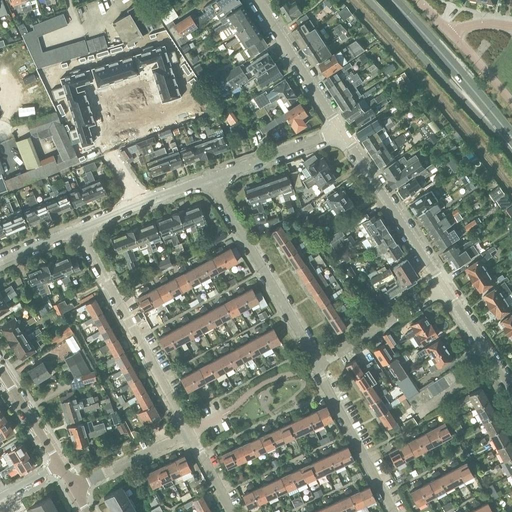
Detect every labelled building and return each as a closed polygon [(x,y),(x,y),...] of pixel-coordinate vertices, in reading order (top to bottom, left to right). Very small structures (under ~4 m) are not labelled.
[(0,0),(0,16),(8,14),(2,0),(0,0)] [(28,11),(24,0),(11,0),(13,6),(20,4),(23,13),(28,11)] [(24,0),(28,11),(32,10),(30,1),(32,0),(24,0)] [(132,0),(136,5),(126,10),(128,14),(142,36),(150,32),(146,26),(157,20),(145,0),(144,0),(132,0)] [(185,34),(215,15),(215,14),(217,13),(216,11),(231,0),(216,0),(204,9),(206,12),(193,20),(190,15),(175,25),(172,20),(165,24),(175,40),(185,34)] [(215,14),(215,15),(218,20),(241,5),(238,0),(231,0),(216,11),(217,13),(215,14)] [(279,8),(288,21),(297,15),(299,17),(304,14),(295,1),(290,5),(289,2),(279,8)] [(222,30),(222,31),(247,15),(242,6),(220,20),(223,26),(222,26),(214,30),(216,34),(222,30)] [(165,24),(172,20),(178,16),(172,7),(159,15),(165,24)] [(353,15),(348,9),(347,7),(343,10),(348,18),(353,15)] [(56,16),(61,28),(67,25),(63,14),(56,16)] [(128,14),(113,23),(124,42),(126,42),(129,41),(143,37),(142,36),(128,14)] [(297,40),(316,28),(307,14),(296,21),(300,27),(292,32),(297,40)] [(252,22),(247,15),(222,31),(227,38),(235,32),(252,22)] [(55,30),(61,28),(56,16),(50,19),(55,30)] [(47,20),(44,21),(49,32),(55,30),(50,19),(47,20)] [(49,32),(44,21),(38,23),(43,35),(49,32)] [(257,29),(252,22),(235,32),(238,36),(225,44),(227,48),(232,45),(257,29)] [(17,26),(22,35),(27,32),(23,23),(17,26)] [(37,37),(43,35),(38,23),(32,26),(34,30),(22,35),(25,42),(37,37)] [(316,28),(297,40),(303,48),(321,36),(316,28)] [(262,37),(257,29),(232,45),(234,50),(243,44),(245,48),(262,37)] [(185,34),(175,40),(179,46),(188,40),(185,34)] [(98,37),(102,49),(107,47),(104,35),(98,37)] [(321,36),(303,48),(308,56),(326,44),(321,36)] [(40,44),(37,37),(25,42),(28,49),(40,44)] [(98,37),(92,39),(96,51),(101,49),(98,37)] [(267,46),(262,37),(245,48),(239,52),(244,60),(267,46)] [(90,53),(96,51),(92,39),(86,41),(90,53)] [(78,42),(82,55),(88,53),(84,40),(78,42)] [(366,50),(357,40),(320,64),(320,65),(319,66),(323,72),(324,71),(327,75),(366,50)] [(78,42),(72,43),(76,57),(82,55),(78,42)] [(72,43),(66,45),(70,59),(76,57),(72,43)] [(180,47),(185,54),(190,51),(190,50),(192,49),(188,43),(180,47)] [(31,55),(42,52),(40,44),(28,49),(31,55)] [(326,44),(308,56),(314,65),(333,54),(326,44)] [(64,60),(70,59),(66,45),(60,47),(64,60)] [(143,52),(135,55),(139,66),(156,60),(157,60),(153,49),(154,49),(152,45),(142,49),(143,52)] [(154,49),(153,49),(157,60),(156,60),(158,66),(158,67),(170,63),(170,64),(173,63),(170,52),(167,53),(164,45),(154,49)] [(54,49),(58,62),(64,60),(60,47),(54,49)] [(52,64),(58,62),(54,49),(48,51),(52,64)] [(42,52),(31,55),(37,68),(52,64),(48,51),(42,52)] [(189,61),(195,57),(190,51),(185,54),(189,61)] [(217,80),(209,86),(204,88),(214,103),(230,93),(240,86),(257,75),(257,76),(274,65),(267,54),(245,68),(242,63),(224,75),(217,80)] [(365,54),(359,58),(365,64),(370,60),(365,54)] [(134,55),(126,57),(132,76),(139,73),(134,55)] [(196,56),(195,57),(189,61),(192,65),(197,61),(196,60),(198,59),(196,56)] [(126,57),(119,60),(125,78),(132,76),(126,57)] [(119,60),(113,62),(118,80),(125,78),(119,60)] [(113,62),(106,64),(111,82),(118,80),(113,62)] [(158,66),(151,68),(155,80),(173,74),(170,64),(170,63),(158,67),(158,66)] [(324,80),(329,88),(347,76),(344,72),(353,66),(350,63),(324,80)] [(106,64),(99,66),(105,84),(111,82),(106,64)] [(200,65),(194,69),(198,75),(204,71),(200,65)] [(274,65),(257,76),(243,85),(248,92),(256,87),(259,92),(282,77),(275,66),(274,65)] [(99,66),(91,69),(97,87),(105,84),(99,66)] [(377,67),(370,72),(373,76),(380,71),(377,67)] [(80,69),(69,72),(71,75),(75,86),(92,81),(89,69),(81,72),(80,69)] [(202,75),(209,86),(217,80),(210,70),(202,75)] [(334,95),(361,78),(357,73),(354,75),(352,72),(347,76),(329,88),(334,95)] [(410,81),(405,73),(401,75),(405,81),(407,80),(409,83),(410,81)] [(173,74),(155,80),(158,91),(177,85),(173,74)] [(63,87),(59,88),(62,98),(66,97),(66,96),(77,93),(77,92),(75,86),(71,75),(60,79),(63,87)] [(361,78),(334,95),(339,103),(353,94),(358,90),(356,87),(363,82),(361,78)] [(265,92),(254,99),(260,108),(259,108),(260,109),(291,89),(290,88),(291,87),(289,84),(287,84),(287,83),(284,80),(282,81),(273,87),(275,88),(266,93),(265,92)] [(418,89),(414,82),(410,84),(415,92),(418,89)] [(177,85),(158,91),(162,102),(180,96),(177,85)] [(242,90),(240,86),(230,93),(232,97),(242,90)] [(359,102),(367,97),(377,90),(375,86),(361,95),(358,90),(353,94),(339,103),(344,111),(359,102)] [(259,110),(256,112),(259,117),(268,112),(267,111),(271,108),(272,109),(276,106),(276,105),(275,104),(278,102),(281,107),(284,112),(289,109),(287,105),(297,99),(295,95),(294,94),(295,93),(292,90),(291,90),(291,89),(260,109),(259,110)] [(77,93),(66,96),(66,97),(69,107),(87,101),(84,90),(77,92),(77,93)] [(359,102),(344,111),(351,122),(356,118),(378,104),(374,98),(369,101),(367,97),(359,102)] [(386,99),(378,104),(356,118),(361,126),(377,115),(374,111),(389,102),(386,99)] [(87,101),(69,107),(73,118),(91,112),(87,101)] [(300,103),(275,119),(278,124),(287,118),(291,124),(292,124),(296,131),(305,125),(300,118),(307,114),(300,103)] [(29,121),(27,122),(31,134),(32,134),(33,136),(36,137),(38,136),(42,139),(51,135),(60,154),(54,157),(55,160),(60,170),(66,168),(68,167),(79,162),(66,132),(63,126),(62,123),(61,124),(56,112),(29,121)] [(91,112),(73,118),(76,128),(76,129),(87,125),(88,126),(95,124),(91,112)] [(386,126),(392,122),(394,121),(392,116),(383,122),(386,126)] [(358,132),(364,141),(384,127),(382,124),(375,129),(372,123),(358,132)] [(430,137),(435,134),(435,133),(428,123),(423,127),(430,137)] [(234,138),(241,136),(237,124),(229,127),(234,138)] [(263,133),(271,128),(268,124),(261,128),(263,133)] [(76,128),(73,129),(76,140),(79,139),(82,147),(93,143),(88,126),(87,125),(76,129),(76,128)] [(208,140),(202,142),(207,157),(213,155),(213,153),(218,152),(210,129),(209,129),(208,126),(204,127),(207,135),(208,140)] [(387,131),(384,127),(364,141),(369,149),(383,140),(389,136),(386,132),(387,131)] [(213,128),(210,129),(218,152),(222,150),(222,151),(228,150),(227,148),(228,148),(224,135),(216,137),(213,128)] [(160,138),(172,134),(170,130),(159,134),(160,138)] [(397,143),(406,138),(412,134),(409,130),(395,139),(397,143)] [(434,134),(427,139),(431,146),(438,140),(436,137),(434,134)] [(192,136),(187,137),(196,160),(200,158),(200,159),(207,157),(202,142),(202,143),(200,139),(194,141),(192,136)] [(187,148),(180,150),(185,164),(186,163),(186,164),(191,162),(191,161),(196,160),(187,137),(184,138),(187,148)] [(408,141),(406,138),(397,143),(400,147),(408,141)] [(149,139),(136,144),(139,153),(142,152),(143,155),(138,157),(141,165),(145,164),(146,164),(144,165),(146,170),(148,170),(150,176),(151,176),(152,177),(157,175),(156,174),(161,172),(153,151),(151,145),(149,139)] [(21,140),(15,142),(16,144),(22,158),(23,161),(31,157),(25,142),(21,140)] [(386,145),(383,140),(369,149),(374,158),(395,144),(393,141),(386,145)] [(173,153),(167,155),(172,169),(178,167),(178,166),(183,164),(175,141),(170,143),(173,153)] [(394,158),(391,152),(397,148),(395,144),(374,158),(381,167),(394,158)] [(167,155),(164,147),(153,151),(161,172),(166,170),(166,172),(172,169),(167,155)] [(126,148),(121,151),(126,160),(132,156),(126,148)] [(304,184),(328,169),(330,168),(323,157),(318,160),(314,155),(302,163),(310,175),(302,181),(304,184)] [(404,157),(383,171),(389,180),(388,180),(394,188),(394,189),(398,186),(425,168),(416,155),(412,157),(407,161),(404,157)] [(467,157),(457,163),(463,170),(472,164),(470,162),(467,157)] [(440,159),(433,163),(436,167),(436,168),(443,164),(440,159)] [(55,160),(27,171),(31,183),(59,171),(60,171),(60,170),(55,160)] [(94,162),(82,166),(85,173),(95,197),(100,196),(101,197),(106,195),(105,193),(106,193),(104,187),(105,186),(103,181),(102,181),(101,180),(95,182),(90,170),(97,168),(94,162)] [(455,174),(462,170),(458,165),(452,169),(455,174)] [(425,168),(398,186),(399,189),(401,192),(401,194),(403,196),(404,197),(405,198),(411,194),(412,195),(417,192),(416,191),(427,184),(423,179),(432,173),(431,171),(428,167),(425,168)] [(328,169),(304,184),(307,188),(316,182),(320,188),(337,178),(330,168),(328,169)] [(461,179),(465,185),(471,181),(464,171),(458,175),(458,177),(460,179),(461,179)] [(86,186),(79,189),(85,203),(91,201),(91,199),(95,197),(85,173),(81,175),(86,186)] [(281,178),(277,179),(284,201),(289,214),(295,212),(290,199),(289,196),(295,194),(288,175),(287,176),(286,175),(281,177),(281,178)] [(272,180),(265,182),(270,196),(277,194),(281,203),(284,201),(277,179),(272,181),(272,180)] [(423,188),(426,193),(431,190),(438,185),(435,180),(423,188)] [(68,181),(64,183),(74,206),(79,204),(79,205),(85,203),(79,189),(72,192),(68,181)] [(475,187),(471,181),(465,185),(470,191),(475,187)] [(270,196),(265,182),(259,184),(260,185),(255,187),(260,201),(262,206),(266,204),(264,198),(265,198),(270,196)] [(54,184),(50,186),(53,191),(61,211),(66,210),(66,211),(71,209),(71,207),(72,207),(65,190),(58,193),(54,184)] [(259,213),(253,215),(256,226),(267,222),(267,221),(262,206),(260,201),(255,187),(250,189),(250,187),(245,189),(245,190),(244,191),(246,198),(245,198),(246,203),(248,203),(248,204),(250,203),(252,209),(257,207),(259,213)] [(505,194),(500,187),(495,190),(500,198),(505,194)] [(332,209),(333,208),(333,207),(348,197),(345,192),(343,192),(341,189),(338,192),(337,191),(331,195),(331,196),(326,199),(332,209)] [(431,190),(426,193),(411,203),(418,214),(438,201),(431,190)] [(50,196),(44,199),(45,203),(51,217),(57,214),(57,213),(61,211),(53,191),(49,193),(50,196)] [(34,195),(30,196),(40,220),(44,218),(45,220),(51,217),(45,203),(38,206),(34,195)] [(31,209),(24,212),(29,225),(30,224),(31,225),(36,223),(35,222),(40,220),(30,196),(26,198),(31,209)] [(333,207),(333,208),(337,214),(336,214),(335,215),(335,216),(334,217),(334,219),(334,220),(335,221),(335,223),(336,224),(338,225),(348,215),(346,213),(355,208),(348,197),(333,207)] [(419,215),(424,224),(438,215),(435,212),(444,206),(441,201),(419,215)] [(6,204),(16,230),(21,228),(21,229),(27,227),(26,226),(27,225),(21,209),(13,212),(9,202),(6,204)] [(301,208),(304,213),(313,208),(310,203),(301,208)] [(5,214),(0,216),(0,220),(6,235),(12,233),(12,232),(16,230),(6,204),(3,205),(2,206),(5,214)] [(200,206),(189,210),(196,230),(208,225),(205,218),(206,217),(204,211),(202,212),(200,206)] [(183,227),(190,225),(195,237),(199,236),(197,232),(196,230),(189,210),(185,212),(184,210),(177,213),(183,227)] [(183,227),(177,213),(171,215),(172,217),(167,218),(176,243),(177,243),(181,241),(178,234),(185,232),(183,227)] [(463,218),(460,213),(455,216),(458,222),(463,218)] [(367,238),(371,234),(385,226),(379,218),(376,220),(373,215),(369,218),(366,214),(354,222),(357,227),(358,226),(366,239),(367,238)] [(440,219),(438,215),(424,224),(430,232),(452,218),(449,214),(440,219)] [(176,243),(167,218),(156,223),(163,240),(163,239),(164,241),(170,239),(173,246),(174,246),(177,254),(180,253),(177,245),(177,243),(176,243)] [(452,218),(430,232),(435,241),(448,232),(446,229),(455,223),(452,218)] [(475,220),(464,227),(468,232),(479,226),(475,220)] [(143,228),(148,241),(150,244),(152,249),(153,252),(157,250),(154,243),(161,240),(159,236),(155,223),(154,223),(143,228)] [(313,224),(307,228),(309,231),(311,233),(316,229),(315,228),(313,224)] [(279,244),(288,239),(287,236),(280,225),(271,231),(279,244)] [(372,247),(390,235),(385,226),(371,234),(367,238),(372,247)] [(152,249),(150,244),(148,241),(143,228),(140,229),(139,228),(132,230),(138,245),(137,245),(140,251),(147,249),(149,254),(153,252),(152,249)] [(327,238),(330,244),(341,236),(342,237),(344,235),(340,229),(327,238)] [(449,232),(448,232),(435,241),(441,249),(463,235),(460,230),(456,233),(454,229),(449,232)] [(122,236),(132,262),(136,260),(131,247),(137,245),(138,245),(132,230),(126,233),(127,234),(122,236)] [(215,243),(225,237),(222,231),(212,237),(215,243)] [(396,244),(390,235),(372,247),(377,255),(380,254),(396,244)] [(132,262),(122,236),(111,240),(113,245),(112,246),(114,251),(115,251),(116,253),(122,250),(130,270),(134,268),(132,262)] [(330,244),(335,251),(339,250),(344,251),(343,249),(345,248),(339,239),(342,237),(341,236),(330,244)] [(443,252),(448,261),(474,245),(481,240),(478,236),(471,241),(470,241),(468,242),(460,248),(457,243),(443,252)] [(295,249),(288,239),(279,244),(287,257),(296,251),(297,252),(311,242),(308,239),(297,246),(298,247),(295,249)] [(402,253),(396,244),(380,254),(383,259),(385,259),(387,258),(389,261),(402,253)] [(479,253),(474,245),(448,261),(455,271),(479,253)] [(494,245),(481,254),(484,258),(486,262),(493,257),(491,253),(497,249),(494,245)] [(218,248),(228,267),(237,262),(230,248),(224,252),(222,247),(218,248)] [(228,267),(218,248),(216,250),(218,255),(211,258),(219,272),(228,267)] [(346,254),(344,251),(339,250),(335,251),(336,253),(337,253),(339,256),(336,258),(342,266),(351,260),(347,253),(346,254)] [(295,269),(305,264),(309,261),(313,259),(310,255),(305,258),(306,259),(303,261),(297,252),(296,251),(287,257),(295,269)] [(63,260),(58,262),(64,274),(63,274),(65,278),(68,286),(72,284),(68,277),(69,276),(68,273),(74,270),(75,274),(81,271),(76,259),(71,261),(69,257),(68,258),(67,257),(62,259),(63,260)] [(199,258),(209,277),(219,272),(211,258),(205,262),(203,257),(199,258)] [(168,258),(157,262),(161,271),(167,268),(172,266),(171,264),(169,260),(168,258)] [(209,277),(199,258),(197,260),(199,265),(193,268),(200,281),(209,277)] [(397,274),(394,277),(395,280),(396,282),(395,282),(396,285),(383,293),(384,293),(383,294),(387,300),(406,289),(417,283),(413,277),(416,275),(406,259),(393,267),(397,274)] [(473,280),(488,271),(483,263),(481,260),(466,269),(473,280)] [(309,261),(305,264),(295,269),(304,282),(313,276),(313,277),(321,271),(319,267),(315,270),(309,261)] [(54,262),(47,265),(53,279),(63,274),(64,274),(58,262),(54,263),(54,262)] [(41,269),(37,270),(47,295),(51,293),(46,282),(53,279),(47,265),(41,267),(41,269)] [(355,275),(350,266),(338,274),(343,282),(355,275)] [(395,280),(394,277),(389,268),(386,270),(384,266),(375,271),(377,275),(369,279),(375,290),(395,280)] [(181,268),(191,286),(200,281),(193,268),(187,271),(185,267),(181,268)] [(191,286),(181,268),(179,270),(181,275),(174,278),(181,291),(191,286)] [(28,274),(26,275),(29,281),(28,281),(30,287),(31,286),(33,291),(38,289),(44,303),(49,301),(47,295),(37,270),(33,272),(32,271),(27,273),(28,274)] [(491,276),(488,271),(473,280),(480,292),(497,281),(498,283),(499,282),(505,278),(503,275),(497,278),(495,274),(491,276)] [(313,276),(304,282),(312,295),(321,289),(330,284),(327,280),(322,283),(322,285),(320,286),(313,277),(313,276)] [(162,278),(172,296),(181,291),(174,278),(168,281),(166,277),(162,278)] [(357,295),(359,294),(369,312),(376,307),(358,277),(349,283),(357,295)] [(507,277),(505,278),(499,282),(501,285),(484,296),(487,300),(486,300),(491,307),(506,297),(511,294),(511,293),(511,292),(506,283),(510,281),(507,277)] [(172,296),(162,278),(160,280),(162,284),(156,288),(163,301),(172,296)] [(232,279),(225,283),(228,288),(235,284),(232,279)] [(0,298),(2,298),(7,294),(14,290),(11,285),(0,292),(0,298)] [(144,288),(154,306),(163,301),(156,288),(150,291),(148,287),(144,288)] [(255,294),(252,288),(245,292),(243,287),(239,288),(249,307),(258,302),(261,308),(267,305),(260,292),(255,294)] [(137,298),(143,311),(141,312),(145,318),(151,315),(148,309),(154,306),(144,288),(142,290),(144,294),(137,298)] [(249,307),(239,288),(237,291),(239,295),(233,298),(240,312),(249,307)] [(321,289),(312,295),(320,307),(329,302),(330,302),(338,297),(335,292),(330,296),(330,297),(328,299),(321,289)] [(14,290),(7,294),(10,299),(17,295),(14,290)] [(496,315),(499,318),(511,309),(511,295),(511,294),(506,297),(491,307),(496,315)] [(221,298),(231,316),(240,312),(233,298),(227,301),(225,297),(221,298)] [(2,298),(0,298),(0,314),(9,309),(5,302),(2,298)] [(214,308),(222,322),(231,316),(221,298),(219,300),(221,305),(214,308)] [(85,304),(82,306),(83,307),(86,306),(93,317),(93,318),(102,312),(95,299),(85,304)] [(58,303),(61,308),(66,305),(64,300),(58,303)] [(71,302),(66,305),(61,308),(63,313),(74,307),(71,302)] [(320,307),(329,320),(338,314),(345,309),(346,309),(343,305),(338,309),(339,310),(336,312),(330,302),(329,302),(320,307)] [(63,313),(61,308),(58,303),(52,306),(57,316),(63,313)] [(48,313),(44,306),(38,309),(41,316),(48,313)] [(202,308),(212,327),(222,322),(214,308),(208,312),(206,307),(202,308)] [(212,327),(202,308),(200,310),(202,315),(196,318),(203,332),(212,327)] [(268,317),(265,311),(258,315),(261,321),(268,317)] [(15,319),(2,327),(8,337),(9,338),(21,330),(23,328),(34,322),(39,318),(35,312),(31,315),(32,317),(26,320),(26,319),(21,322),(18,324),(15,319)] [(93,317),(84,322),(86,326),(91,323),(92,324),(95,322),(100,330),(100,331),(109,325),(102,312),(93,318),(93,317)] [(343,322),(338,314),(329,320),(337,333),(354,322),(351,318),(346,321),(347,322),(344,324),(343,322)] [(511,314),(501,322),(506,331),(511,327),(511,314)] [(407,340),(412,336),(429,324),(424,316),(409,325),(412,330),(404,335),(407,340)] [(184,318),(194,336),(203,332),(196,318),(190,321),(188,317),(184,318)] [(194,336),(184,318),(182,320),(184,325),(177,328),(184,342),(194,336)] [(63,327),(69,336),(73,333),(68,324),(63,327)] [(430,324),(429,324),(412,336),(420,348),(438,336),(430,324)] [(100,330),(91,335),(92,335),(93,339),(99,336),(98,335),(101,333),(107,344),(117,339),(109,325),(100,331),(100,330)] [(53,346),(69,336),(63,327),(61,329),(62,331),(49,339),(53,346)] [(165,328),(175,346),(184,342),(177,328),(171,331),(169,327),(165,328)] [(264,327),(261,328),(271,347),(280,342),(273,329),(267,332),(264,327)] [(175,346),(165,328),(163,330),(165,335),(158,338),(165,352),(175,346)] [(261,335),(254,339),(262,352),(271,347),(261,328),(258,331),(261,335)] [(8,337),(7,338),(14,349),(15,349),(15,348),(28,340),(25,336),(21,330),(9,338),(8,337)] [(28,340),(15,348),(15,349),(22,359),(34,351),(41,347),(37,341),(44,336),(41,331),(35,335),(29,339),(28,340)] [(383,336),(389,346),(390,348),(397,344),(397,343),(390,331),(383,336)] [(246,337),(242,338),(252,357),(262,352),(254,339),(248,342),(246,338),(246,337)] [(242,345),(236,349),(243,362),(252,357),(242,338),(239,340),(242,345)] [(107,344),(98,348),(101,354),(110,349),(114,357),(124,352),(117,339),(107,344)] [(430,358),(446,348),(440,339),(419,352),(421,356),(427,352),(430,358)] [(384,344),(373,351),(383,366),(388,362),(393,359),(384,344)] [(225,348),(224,348),(234,367),(236,371),(245,366),(243,362),(236,349),(230,352),(227,348),(227,347),(225,348)] [(223,355),(217,359),(224,372),(234,367),(224,348),(221,350),(221,351),(222,352),(223,355)] [(452,358),(446,348),(430,358),(434,364),(428,368),(431,371),(452,358)] [(66,362),(61,365),(64,371),(69,368),(74,377),(90,372),(94,371),(93,368),(82,349),(78,351),(64,358),(66,362)] [(124,352),(114,357),(122,370),(131,365),(124,352)] [(405,355),(397,357),(402,363),(408,359),(405,354),(405,355)] [(207,357),(205,358),(215,377),(216,376),(218,381),(227,376),(224,372),(217,359),(211,362),(210,359),(209,357),(207,357)] [(408,375),(397,357),(388,363),(391,367),(389,369),(394,376),(395,375),(399,381),(408,375)] [(205,365),(199,368),(206,382),(215,377),(205,358),(202,360),(205,365)] [(354,360),(346,366),(354,378),(368,369),(371,367),(368,364),(363,367),(364,368),(361,370),(354,360)] [(44,361),(42,362),(28,371),(36,383),(50,374),(48,371),(50,370),(44,361)] [(131,365),(122,370),(129,383),(138,378),(131,365)] [(190,367),(187,368),(197,387),(206,382),(199,368),(193,372),(190,367)] [(457,367),(452,370),(459,380),(464,377),(457,367)] [(186,375),(180,378),(185,388),(186,390),(187,392),(197,387),(187,368),(184,370),(186,375)] [(368,369),(354,378),(362,391),(371,385),(377,382),(368,369)] [(459,380),(452,370),(447,373),(454,383),(459,380)] [(74,377),(68,378),(71,390),(84,386),(83,383),(96,379),(94,372),(90,373),(90,372),(74,377)] [(449,386),(454,383),(447,373),(442,376),(449,386)] [(413,395),(418,392),(419,391),(408,375),(399,381),(402,384),(399,386),(407,399),(410,397),(413,395)] [(449,386),(442,376),(437,380),(444,390),(449,386)] [(129,383),(126,385),(127,387),(130,386),(136,396),(146,391),(138,378),(129,383)] [(437,380),(432,383),(439,393),(444,390),(437,380)] [(439,393),(432,383),(427,386),(434,396),(439,393)] [(371,385),(362,391),(370,403),(384,395),(387,392),(385,388),(377,393),(376,392),(371,385)] [(427,386),(422,389),(429,399),(434,396),(427,386)] [(471,400),(476,409),(488,402),(481,388),(459,400),(462,406),(466,404),(466,403),(471,400)] [(422,389),(419,391),(418,392),(424,402),(429,399),(422,389)] [(98,401),(97,397),(93,398),(92,396),(79,400),(79,402),(76,403),(73,391),(66,393),(67,395),(59,398),(61,402),(63,412),(98,401)] [(136,396),(133,398),(135,401),(138,399),(143,409),(153,404),(146,391),(136,396)] [(419,406),(424,402),(418,392),(413,395),(419,406)] [(200,395),(192,400),(195,406),(203,401),(200,395)] [(384,395),(370,403),(379,416),(388,410),(399,402),(397,398),(385,406),(384,405),(388,402),(384,395)] [(413,409),(419,406),(413,395),(410,397),(407,399),(413,409)] [(114,412),(109,398),(105,399),(106,402),(106,404),(104,405),(107,414),(114,412)] [(99,404),(106,402),(105,399),(98,402),(98,401),(63,412),(67,422),(81,417),(80,413),(99,407),(99,404)] [(411,406),(406,400),(405,400),(404,399),(400,402),(406,410),(411,406)] [(316,411),(322,424),(333,420),(326,406),(325,406),(323,400),(321,403),(322,408),(316,411)] [(495,415),(488,402),(476,409),(483,421),(495,415)] [(143,409),(138,412),(145,426),(151,423),(154,428),(159,425),(157,420),(160,418),(153,404),(143,409)] [(303,417),(297,419),(303,433),(313,429),(304,409),(301,412),(303,417)] [(308,409),(304,409),(313,429),(322,424),(316,411),(310,414),(308,409)] [(388,410),(379,416),(387,429),(389,427),(393,432),(399,428),(388,410)] [(502,428),(495,415),(483,421),(490,435),(502,428)] [(289,417),(285,418),(294,438),(303,433),(297,419),(290,422),(289,417)] [(407,429),(417,424),(413,417),(403,422),(407,429)] [(284,425),(278,428),(285,442),(285,443),(289,441),(289,440),(294,438),(285,418),(282,420),(284,425)] [(0,439),(13,431),(6,421),(0,424),(0,439)] [(92,421),(83,424),(69,428),(72,438),(103,428),(105,427),(103,423),(93,426),(92,421)] [(435,421),(432,422),(442,441),(452,436),(444,422),(438,426),(435,421)] [(431,430),(425,433),(432,446),(442,441),(432,422),(429,425),(431,430)] [(121,434),(127,431),(123,423),(116,426),(121,434)] [(112,430),(111,426),(105,427),(103,428),(72,438),(74,448),(88,444),(87,438),(106,432),(112,430)] [(269,426),(266,427),(275,447),(285,442),(278,428),(271,431),(269,426)] [(265,434),(259,437),(265,451),(275,447),(266,427),(263,429),(265,434)] [(490,435),(497,448),(509,441),(502,428),(490,435)] [(417,431),(413,432),(423,451),(432,446),(425,433),(419,436),(417,431)] [(413,440),(407,443),(414,456),(423,451),(413,432),(411,434),(413,440)] [(250,435),(247,436),(256,455),(265,451),(259,437),(252,440),(250,435)] [(240,446),(246,460),(256,455),(247,436),(244,438),(246,443),(240,446)] [(343,447),(337,450),(344,465),(354,460),(347,446),(346,446),(344,441),(342,443),(343,447)] [(398,441),(395,442),(405,461),(414,456),(407,443),(401,446),(398,441)] [(504,461),(511,457),(511,446),(509,441),(497,448),(504,461)] [(405,461),(395,442),(392,444),(394,449),(388,453),(395,466),(405,461)] [(238,464),(246,460),(240,446),(233,449),(232,444),(228,445),(237,465),(238,464)] [(8,453),(3,456),(9,466),(10,465),(14,463),(27,455),(21,445),(8,453)] [(237,465),(228,445),(225,447),(227,452),(220,455),(227,469),(235,465),(235,466),(237,465)] [(329,449),(325,450),(334,470),(344,465),(337,450),(330,453),(329,449)] [(334,470),(325,450),(322,452),(324,456),(318,459),(325,474),(334,470)] [(475,452),(469,456),(472,461),(478,458),(475,452)] [(284,453),(279,455),(282,462),(287,459),(284,453)] [(171,479),(171,478),(181,474),(171,454),(169,457),(171,462),(165,465),(171,479)] [(171,454),(181,474),(189,470),(190,473),(192,473),(193,473),(192,469),(190,469),(186,461),(187,460),(185,457),(184,456),(177,459),(175,454),(171,454)] [(5,468),(0,471),(0,477),(7,473),(8,474),(17,468),(21,474),(34,466),(27,455),(14,463),(10,465),(9,466),(5,469),(5,468)] [(315,478),(325,474),(318,459),(312,462),(310,457),(306,458),(315,478)] [(305,465),(299,468),(306,483),(315,478),(306,458),(303,461),(305,465)] [(457,461),(453,462),(463,481),(473,476),(466,462),(459,466),(457,461)] [(446,472),(453,486),(463,481),(453,462),(450,464),(453,469),(446,472)] [(173,483),(171,478),(171,479),(165,465),(158,468),(156,463),(152,464),(162,483),(167,481),(169,485),(173,483)] [(162,483),(152,464),(150,466),(152,471),(145,474),(151,488),(162,483)] [(291,466),(287,467),(296,487),(306,483),(299,468),(292,471),(291,466)] [(296,487),(287,467),(284,470),(286,474),(280,477),(286,492),(296,487)] [(438,471),(434,472),(445,491),(453,486),(446,472),(440,475),(438,471)] [(428,482),(435,496),(445,491),(434,472),(432,474),(434,479),(428,482)] [(244,481),(241,474),(236,477),(239,483),(244,481)] [(277,496),(286,492),(280,477),(273,480),(272,475),(268,476),(277,496)] [(277,496),(268,476),(265,478),(267,483),(261,486),(267,500),(277,496)] [(366,487),(359,490),(366,505),(376,501),(369,486),(368,486),(366,480),(363,483),(366,487)] [(420,481),(416,482),(426,502),(427,501),(431,509),(432,508),(428,500),(435,496),(428,482),(422,486),(420,481)] [(202,491),(209,487),(206,482),(199,486),(202,491)] [(417,507),(426,502),(416,482),(413,484),(416,489),(409,492),(417,507)] [(258,505),(267,500),(261,486),(254,488),(253,484),(249,485),(258,505)] [(248,509),(258,505),(249,485),(246,487),(248,492),(241,495),(248,509)] [(492,486),(487,489),(488,491),(493,499),(498,496),(492,486)] [(103,497),(111,511),(129,501),(122,487),(103,497)] [(316,497),(323,494),(320,489),(314,493),(316,497)] [(351,489),(347,490),(356,510),(366,505),(359,490),(352,493),(351,489)] [(350,511),(356,510),(347,490),(344,492),(346,496),(339,499),(345,511),(350,511)] [(202,495),(192,500),(198,511),(202,511),(209,508),(202,495)] [(56,511),(49,498),(50,498),(50,497),(31,508),(32,507),(34,511),(56,511)] [(333,511),(328,498),(325,501),(326,505),(320,508),(321,511),(333,511)] [(331,498),(328,498),(333,511),(345,511),(339,499),(333,502),(331,498)] [(111,511),(136,511),(129,501),(111,511)] [(478,501),(474,502),(479,511),(492,511),(487,502),(480,506),(478,501)] [(474,509),(469,511),(479,511),(474,502),(472,504),(474,509)]
